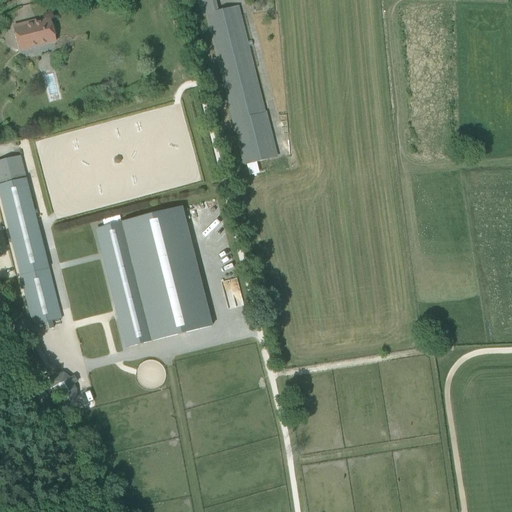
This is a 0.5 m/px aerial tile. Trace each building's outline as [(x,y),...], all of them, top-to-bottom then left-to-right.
[(217,12),(205,15),(233,122),(243,165),(244,166),(268,160),(264,142),(273,139),(265,113),(254,69),(248,47),(247,42),(238,7),(217,12)] [(29,23),(13,27),(19,50),(56,41),(50,20),(30,25),(29,23)] [(20,157),(0,162),(0,196),(32,326),(42,324),(44,331),(53,329),(52,321),(61,319),(20,157)] [(182,208),(99,228),(129,348),(212,327),(182,208)] [(228,309),(243,307),(240,290),(231,292),(230,284),(236,283),(236,279),(223,281),(228,309)] [(36,342),(26,348),(34,364),(39,373),(49,367),(36,342)] [(50,383),(50,385),(51,387),(52,388),(57,399),(58,401),(60,402),(61,403),(63,404),(65,404),(67,404),(69,404),(71,403),(72,402),(74,401),(75,399),(76,397),(76,395),(76,393),(76,391),(75,390),(72,384),(77,382),(77,381),(74,376),(69,379),(68,377),(67,376),(65,375),(63,374),(61,374),(59,374),(57,374),(56,375),(54,376),(53,377),(52,379),(51,381),(50,383)]
